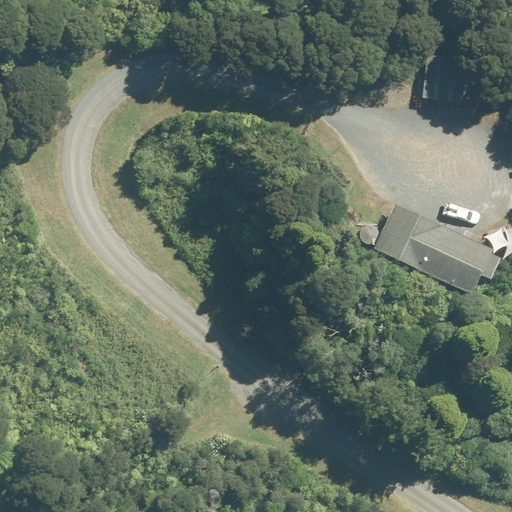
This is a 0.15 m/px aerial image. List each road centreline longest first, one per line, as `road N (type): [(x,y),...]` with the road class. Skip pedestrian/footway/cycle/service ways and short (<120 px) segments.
road 1 (track): [(422,106),(270,68),(139,83),(106,148),(115,238),(189,312),(316,417)]
road 2 (unclassified): [(316,417),(442,511)]
